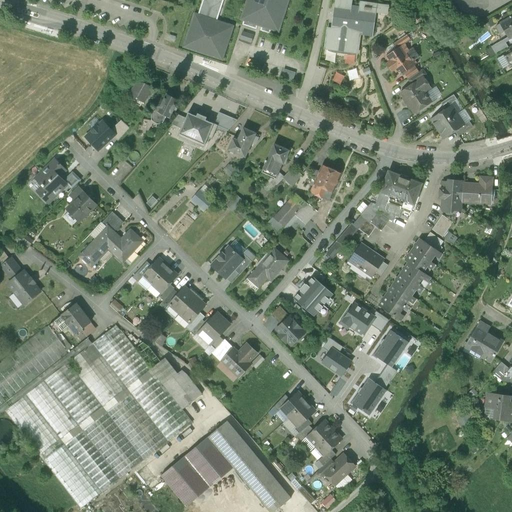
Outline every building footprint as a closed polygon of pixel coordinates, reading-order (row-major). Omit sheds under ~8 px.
[(233,27),(217,22),(223,0),(202,0),(198,15),(195,14),(184,47),(222,60),(233,27)] [(271,30),(278,32),(288,0),(247,0),(241,20),(244,21),(242,25),(256,29),(258,25),(262,27),(260,31),(270,34),(271,30)] [(387,14),(388,6),(360,2),(360,8),(351,7),(351,0),(335,0),(335,8),(334,10),(338,10),(336,17),(333,17),(332,29),(327,29),(325,44),(324,49),(334,51),(334,53),(347,55),(347,53),(357,54),(360,35),(372,36),(375,13),(387,14)] [(511,17),(500,24),(509,40),(511,38),(511,17)] [(253,36),(242,32),(240,39),(251,43),(253,36)] [(404,37),(393,44),(396,49),(404,44),(407,42),(404,37)] [(504,42),(492,49),(496,55),(508,48),(504,42)] [(396,49),(386,57),(389,62),(386,65),(391,71),(394,69),(396,72),(397,72),(402,73),(403,74),(403,73),(415,66),(417,64),(415,60),(419,57),(413,48),(409,51),(404,44),(396,49)] [(415,66),(403,73),(408,80),(419,72),(415,66)] [(295,73),(284,69),(280,78),(292,83),(295,73)] [(419,72),(408,80),(411,85),(423,77),(426,75),(423,70),(419,72)] [(335,72),(332,80),(340,84),(343,76),(335,72)] [(411,85),(400,92),(415,114),(433,101),(430,96),(427,96),(424,92),(430,87),(423,77),(411,85)] [(152,88),(138,80),(130,95),(130,96),(136,99),(142,102),(144,103),(152,88)] [(166,95),(160,107),(157,106),(151,114),(151,121),(157,125),(163,123),(166,117),(169,118),(171,113),(172,114),(176,106),(178,102),(177,99),(175,98),(174,98),(166,95)] [(453,95),(441,103),(445,110),(451,106),(450,104),(457,100),(453,95)] [(443,112),(441,111),(437,114),(437,115),(432,119),(437,128),(457,114),(451,106),(445,110),(443,112)] [(143,114),(138,109),(131,117),(136,122),(143,114)] [(181,129),(178,137),(204,148),(208,138),(211,140),(215,130),(217,126),(214,124),(206,121),(207,118),(198,114),(196,117),(188,113),(186,119),(181,129)] [(225,134),(237,121),(219,113),(214,124),(217,126),(215,130),(225,134)] [(457,114),(437,128),(445,138),(455,131),(464,125),(457,114)] [(178,115),(170,124),(181,129),(186,119),(178,115)] [(121,120),(111,130),(115,135),(113,136),(118,142),(130,128),(121,120)] [(464,125),(455,131),(459,136),(473,127),(469,121),(464,125)] [(103,122),(86,137),(98,151),(113,136),(115,135),(111,130),(103,122)] [(256,134),(243,128),(237,140),(233,138),(228,150),(245,158),(252,143),(256,145),(259,138),(255,136),(256,134)] [(274,145),(268,157),(266,161),(265,160),(265,162),(266,162),(263,169),(277,175),(278,175),(283,164),(289,151),(287,151),(287,150),(286,149),(283,147),(281,147),(281,148),(274,145)] [(66,170),(55,160),(35,179),(42,187),(56,173),(59,177),(66,170)] [(324,167),(323,166),(320,172),(317,171),(313,172),(312,176),(317,178),(314,185),(322,188),(323,188),(331,170),(331,169),(330,168),(326,166),(324,167)] [(301,175),(293,168),(288,173),(296,181),(301,175)] [(331,170),(323,188),(332,193),(341,174),(339,173),(338,172),(334,170),(331,170)] [(422,184),(388,171),(376,205),(374,208),(380,210),(385,212),(388,203),(401,207),(400,209),(402,210),(411,213),(422,184)] [(72,172),(64,181),(67,184),(67,185),(71,190),(81,180),(72,172)] [(42,187),(37,193),(47,204),(67,185),(67,184),(64,181),(59,177),(56,173),(42,187)] [(279,173),(278,175),(277,175),(273,180),(271,178),(268,182),(270,184),(264,190),(269,194),(283,179),(284,177),(279,173)] [(284,177),(283,179),(291,187),(296,181),(288,173),(284,177)] [(471,185),(471,184),(463,183),(461,202),(490,204),(492,186),(492,178),(480,177),(479,186),(471,185)] [(449,182),(443,182),(442,189),(440,189),(439,195),(443,196),(442,209),(444,212),(450,212),(454,209),(461,209),(461,202),(463,183),(463,181),(449,180),(449,182)] [(322,188),(314,185),(313,188),(312,188),(310,193),(318,197),(322,188)] [(97,205),(79,187),(70,196),(75,201),(66,210),(79,223),(86,216),(92,210),(97,205)] [(323,188),(322,188),(318,197),(323,199),(326,200),(329,201),(332,193),(323,188)] [(212,202),(199,191),(190,202),(203,212),(212,202)] [(296,194),(273,218),(284,228),(289,222),(294,215),(299,211),(301,209),(304,208),(308,206),(296,194)] [(361,216),(327,255),(332,259),(358,229),(362,224),(366,219),(369,222),(373,218),(377,213),(380,210),(374,208),(376,205),(371,203),(361,215),(361,216)] [(401,207),(388,203),(385,212),(399,217),(402,210),(400,209),(401,207)] [(317,212),(309,205),(308,206),(304,208),(313,216),(317,212)] [(313,216),(304,208),(301,209),(299,211),(310,220),(313,216)] [(310,220),(299,211),(294,215),(306,225),(310,220)] [(123,223),(112,212),(102,223),(107,228),(108,227),(114,233),(123,223)] [(389,220),(377,213),(373,218),(385,226),(389,220)] [(306,225),(294,215),(289,222),(300,232),(306,225)] [(453,222),(442,215),(439,220),(449,227),(453,222)] [(385,226),(373,218),(369,222),(376,227),(381,231),(385,226)] [(376,227),(369,222),(366,219),(362,224),(372,232),(376,227)] [(449,227),(439,220),(435,225),(446,232),(449,227)] [(372,232),(362,224),(358,229),(369,237),(372,232)] [(446,232),(435,225),(432,230),(442,237),(446,232)] [(114,233),(108,227),(107,228),(81,256),(92,266),(108,249),(123,262),(141,243),(140,242),(140,239),(136,237),(134,237),(130,233),(128,233),(125,237),(125,238),(122,241),(114,233)] [(441,240),(430,232),(427,237),(437,245),(438,244),(441,240)] [(32,241),(25,236),(21,241),(29,246),(32,241)] [(21,241),(17,237),(13,242),(25,251),(29,246),(21,241)] [(437,245),(427,237),(424,241),(438,251),(439,252),(443,248),(438,244),(437,245)] [(424,241),(420,239),(412,250),(430,262),(438,251),(424,241)] [(355,243),(347,253),(352,256),(359,246),(355,243)] [(373,251),(361,243),(359,246),(352,256),(347,263),(352,267),(353,265),(360,270),(373,251)] [(233,252),(228,247),(223,253),(222,253),(222,254),(217,258),(217,259),(211,265),(217,271),(218,271),(220,273),(219,273),(220,274),(220,273),(226,279),(234,270),(243,260),(240,258),(235,253),(235,252),(234,251),(233,252)] [(274,249),(258,268),(257,268),(249,276),(261,286),(268,278),(271,280),(277,274),(276,273),(280,268),(281,269),(288,261),(274,249)] [(412,250),(405,260),(426,275),(427,275),(423,272),(430,262),(412,250)] [(373,251),(360,270),(367,275),(366,276),(371,280),(375,273),(383,262),(384,260),(373,251)] [(252,262),(243,254),(240,258),(243,260),(234,270),(240,275),(252,262)] [(22,272),(11,258),(1,266),(12,280),(22,272)] [(152,266),(143,276),(140,280),(138,282),(147,290),(152,284),(168,267),(158,259),(152,266)] [(426,275),(405,260),(404,261),(407,263),(401,273),(419,286),(426,275)] [(147,262),(135,275),(140,280),(143,276),(152,266),(147,262)] [(383,262),(375,273),(380,276),(388,266),(383,262)] [(168,267),(152,284),(161,292),(162,293),(170,284),(177,276),(168,267)] [(12,280),(7,284),(24,305),(40,292),(34,284),(35,283),(31,278),(30,279),(24,271),(22,272),(12,280)] [(419,286),(401,273),(393,284),(412,297),(419,286)] [(325,312),(332,285),(306,278),(305,283),(296,281),(291,302),(303,305),(301,312),(314,315),(315,310),(325,312)] [(170,284),(162,293),(161,292),(158,296),(163,301),(173,290),(174,288),(170,284)] [(412,297),(393,284),(386,295),(404,307),(412,297)] [(178,294),(169,305),(179,314),(197,294),(191,289),(189,291),(184,287),(178,294)] [(163,301),(160,305),(165,310),(169,305),(178,294),(173,290),(163,301)] [(197,294),(179,314),(189,323),(190,323),(199,312),(206,305),(201,302),(203,299),(197,294)] [(404,307),(386,295),(378,306),(397,319),(404,307)] [(124,307),(113,299),(108,306),(118,315),(124,307)] [(91,322),(76,304),(61,315),(61,316),(49,326),(56,336),(69,326),(75,334),(91,322)] [(199,312),(190,323),(189,323),(185,328),(190,332),(202,320),(205,317),(199,312)] [(206,324),(197,333),(198,334),(210,346),(219,337),(230,325),(217,313),(206,324)] [(294,322),(289,317),(276,330),(280,334),(278,336),(281,339),(283,337),(291,346),(305,333),(300,328),(302,326),(296,320),(294,322)] [(202,320),(190,332),(195,337),(198,334),(197,333),(206,324),(202,320)] [(503,342),(487,333),(490,328),(480,322),(465,347),(471,350),(473,346),(483,352),(480,356),(491,362),(503,342)] [(48,325),(0,362),(0,406),(69,353),(49,326),(48,325)] [(135,349),(116,325),(93,343),(92,344),(97,351),(168,442),(192,423),(182,410),(163,385),(135,349)] [(390,329),(373,354),(392,367),(409,342),(390,329)] [(153,341),(160,345),(165,337),(157,333),(153,341)] [(219,337),(210,346),(215,350),(223,341),(219,337)] [(69,353),(0,406),(0,415),(5,411),(16,403),(26,395),(44,381),(68,362),(92,344),(93,343),(88,338),(69,353)] [(165,358),(160,362),(149,347),(143,342),(135,349),(163,385),(177,374),(165,358)] [(92,344),(68,362),(69,364),(67,365),(69,368),(71,367),(73,369),(97,351),(92,344)] [(247,344),(238,354),(233,349),(222,361),(238,377),(250,365),(248,363),(256,354),(247,344)] [(332,345),(320,363),(342,377),(354,359),(332,345)] [(168,442),(97,351),(73,369),(143,460),(168,442)] [(73,369),(71,367),(69,368),(67,365),(69,364),(68,362),(44,381),(120,479),(143,460),(73,369)] [(501,362),(492,373),(501,380),(505,376),(504,376),(509,369),(501,362)] [(177,374),(163,385),(182,410),(202,394),(187,375),(182,371),(177,374)] [(386,390),(368,378),(351,403),(369,415),(386,390)] [(120,479),(44,381),(26,395),(60,440),(101,493),(120,479)] [(290,400),(280,408),(281,409),(289,418),(306,402),(298,393),(290,400)] [(507,398),(507,396),(487,394),(485,407),(495,408),(494,418),(499,419),(506,420),(511,420),(511,402),(509,402),(509,399),(507,398)] [(60,440),(26,395),(16,403),(5,411),(39,456),(60,440)] [(285,395),(274,407),(278,411),(281,409),(280,408),(290,400),(285,395)] [(306,402),(289,418),(297,427),(298,427),(307,419),(315,411),(306,402)] [(495,408),(485,407),(484,417),(494,418),(495,408)] [(471,411),(462,416),(467,425),(476,420),(471,411)] [(307,419),(298,427),(297,427),(294,429),(298,434),(309,425),(309,426),(311,423),(307,419)] [(274,511),(291,498),(227,421),(208,437),(233,468),(269,511),(274,511)] [(313,431),(306,437),(315,447),(333,430),(324,421),(313,431)] [(309,426),(297,438),(301,442),(306,437),(313,431),(309,426)] [(333,430),(315,447),(324,456),(331,450),(341,440),(333,430)] [(208,437),(161,476),(186,507),(233,468),(208,437)] [(101,493),(60,440),(39,456),(80,509),(101,493)] [(331,450),(324,456),(318,461),(323,466),(330,460),(336,455),(331,450)] [(334,464),(324,474),(325,475),(334,485),(354,466),(344,455),(334,464)] [(323,466),(317,472),(322,477),(325,475),(324,474),(334,464),(330,460),(323,466)] [(324,508),(334,500),(329,493),(319,501),(324,508)]
